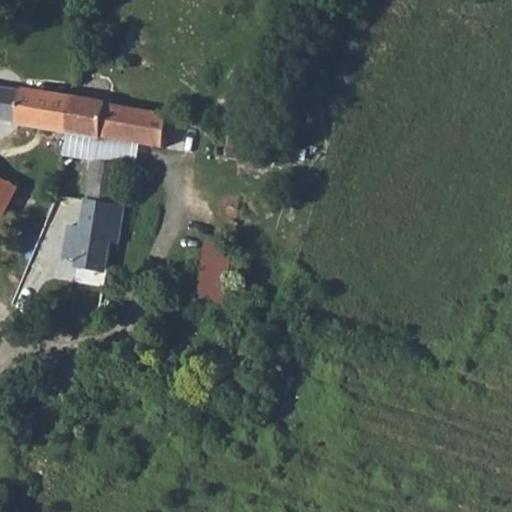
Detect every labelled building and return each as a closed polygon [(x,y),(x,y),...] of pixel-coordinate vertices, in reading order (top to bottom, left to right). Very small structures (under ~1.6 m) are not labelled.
[(71,98),(24,91),(24,92),(0,87),(0,122),(16,125),(16,126),(65,135),(65,133),(71,98)] [(108,104),(71,98),(65,133),(65,135),(102,141),(102,139),(163,150),(169,116),(108,106),(108,104)] [(227,159),(252,163),(253,161),(281,164),(283,141),(263,139),(234,133),(234,128),(220,126),(216,145),(227,148),(227,159)] [(124,167),(92,162),(87,193),(119,198),(124,167)] [(0,223),(18,189),(0,179),(0,223)] [(87,193),(76,265),(78,265),(90,268),(106,270),(112,244),(118,244),(124,208),(117,207),(119,198),(87,193)] [(196,301),(220,305),(231,245),(207,242),(196,301)] [(78,272),(89,275),(90,268),(78,265),(78,272)]
